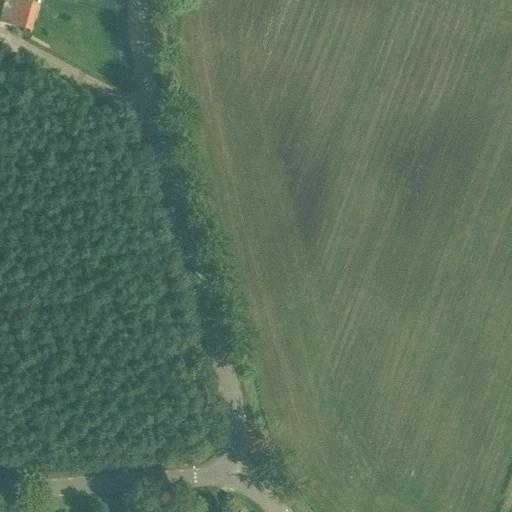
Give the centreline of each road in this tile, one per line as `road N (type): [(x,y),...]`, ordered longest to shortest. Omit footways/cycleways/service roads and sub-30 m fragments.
road 1 (tertiary): [(239,476),(234,413),(144,85),(136,0)]
road 2 (tertiary): [(0,494),(239,476)]
